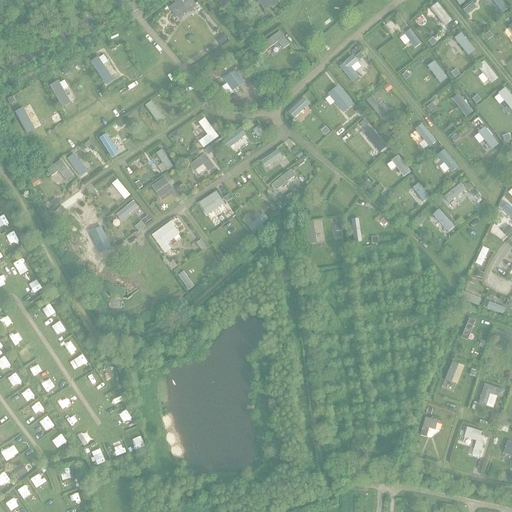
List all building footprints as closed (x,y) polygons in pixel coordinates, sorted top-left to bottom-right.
[(177,0),(169,6),(178,19),(196,5),(191,0),(177,0)] [(256,0),(265,11),(271,7),(272,8),(278,3),(275,0),(256,0)] [(280,31),(261,45),(265,51),(278,41),(283,49),(289,44),(280,31)] [(216,38),(220,45),(226,41),(225,40),(227,38),(224,34),(222,36),(222,34),(216,38)] [(355,44),(347,51),(350,55),(354,52),(355,53),(360,49),(355,44)] [(342,66),(353,81),(358,77),(351,67),(356,64),(352,59),(342,66)] [(329,68),(336,77),(341,73),(333,64),(329,68)] [(223,77),(231,89),(244,80),(235,68),(223,77)] [(354,103),(343,88),(330,97),(337,106),(335,107),(338,111),(340,110),(341,112),(354,103)] [(308,96),(292,111),(296,115),(312,100),(308,96)] [(366,100),(380,118),(386,113),(372,96),(366,100)] [(147,107),(158,122),(163,117),(153,103),(147,107)] [(352,107),(361,117),(365,115),(356,104),(352,107)] [(218,137),(204,118),(198,123),(207,135),(198,141),(203,148),(218,137)] [(238,130),(221,141),(225,147),(242,136),(238,130)] [(368,135),(381,151),(387,146),(374,130),(368,135)] [(100,139),(111,156),(117,152),(106,135),(100,139)] [(205,150),(209,156),(215,152),(211,146),(205,150)] [(188,152),(191,157),(199,151),(196,147),(188,152)] [(172,166),(162,149),(156,153),(163,163),(157,166),(161,172),(166,169),(167,170),(172,166)] [(276,150),(259,161),(263,167),(276,159),(278,162),(282,160),(279,156),(280,156),(276,150)] [(438,156),(452,173),(457,168),(444,152),(438,156)] [(66,158),(81,177),(87,172),(72,153),(66,158)] [(204,153),(189,165),(194,171),(203,164),(208,172),(215,167),(204,153)] [(60,160),(47,170),(52,176),(59,171),(68,182),(74,177),(60,160)] [(271,185),(275,191),(295,175),(291,169),(271,185)] [(30,180),(34,187),(41,184),(37,176),(30,180)] [(151,186),(160,199),(173,189),(164,177),(151,186)] [(127,195),(116,178),(110,182),(117,194),(115,195),(118,199),(120,198),(121,199),(127,195)] [(484,199),(470,183),(465,187),(474,197),(472,199),(473,201),(470,203),(474,207),(478,203),(479,203),(484,199)] [(178,196),(184,192),(178,185),(175,187),(175,188),(174,189),(178,196)] [(216,191),(199,203),(207,215),(224,203),(216,191)] [(134,200),(118,214),(122,220),(139,206),(134,200)] [(497,210),(511,222),(511,221),(511,213),(501,205),(497,210)] [(248,226),(253,232),(268,218),(264,213),(253,222),(247,216),(242,220),(247,227),(248,226)] [(171,249),(168,244),(167,243),(179,234),(170,221),(152,235),(165,253),(171,249)] [(501,222),(499,225),(497,223),(493,228),(505,237),(508,233),(502,228),(504,225),(501,222)] [(92,242),(99,262),(113,257),(106,237),(92,242)] [(196,243),(202,251),(207,247),(201,239),(196,243)] [(482,247),(475,263),(481,266),(488,249),(482,247)] [(511,256),(506,251),(502,255),(511,264),(511,256)] [(171,271),(177,266),(173,260),(167,265),(171,271)] [(188,273),(196,283),(212,270),(208,265),(197,274),(193,269),(188,273)] [(125,288),(109,286),(108,292),(110,292),(109,308),(121,309),(122,295),(125,296),(125,288)] [(459,298),(478,306),(481,299),(462,291),(459,298)] [(503,308),(488,302),(486,308),(501,313),(503,308)] [(511,344),(511,336),(497,330),(494,337),(511,344)] [(484,384),(478,404),(486,406),(490,394),(502,398),(504,390),(484,384)] [(492,412),(489,422),(496,425),(500,415),(492,412)] [(425,417),(420,435),(426,437),(428,428),(435,430),(437,423),(441,424),(442,419),(432,416),(431,419),(425,417)] [(500,421),(497,428),(506,432),(509,425),(500,421)] [(476,441),(472,454),(480,456),(484,443),(482,442),(484,436),(480,435),(481,431),(467,427),(464,437),(476,441)] [(511,442),(508,441),(503,453),(511,456),(511,457),(511,459),(511,442)] [(415,457),(413,466),(422,469),(424,460),(415,457)] [(18,478),(28,472),(22,463),(12,469),(18,478)]
